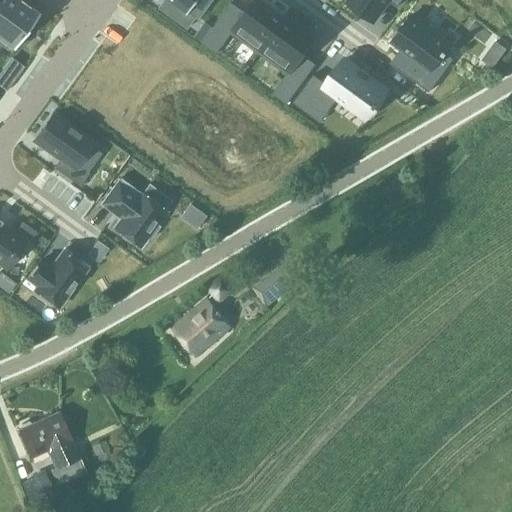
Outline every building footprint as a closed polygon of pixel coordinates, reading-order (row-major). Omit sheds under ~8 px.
[(19,0),(0,26),(0,44),(10,53),(39,14),(38,13),(29,7),(29,6),(20,0),(19,0)] [(0,0),(0,26),(19,0),(0,0)] [(169,0),(175,4),(168,14),(188,29),(196,17),(190,12),(198,0),(169,0)] [(254,0),(245,13),(233,29),(262,50),(285,18),(261,0),(254,0)] [(349,0),(348,3),(374,22),(389,1),(397,8),(403,0),(349,0)] [(226,11),(213,29),(222,36),(236,18),(226,11)] [(412,16),(392,42),(407,52),(396,68),(429,93),(442,75),(432,68),(443,54),(445,55),(447,52),(445,51),(450,44),(412,16)] [(285,18),(262,50),(291,71),(303,55),(314,39),(285,18)] [(205,23),(195,38),(202,43),(213,29),(205,23)] [(495,43),(491,49),(501,56),(505,50),(495,43)] [(11,60),(0,75),(0,86),(6,91),(23,68),(11,60)] [(309,81),(293,103),(307,113),(317,99),(325,105),(333,94),(366,118),(375,107),(378,103),(386,91),(368,77),(360,72),(344,60),(326,84),(322,91),(309,81)] [(301,65),(287,84),(297,91),(310,72),(301,65)] [(52,115),(35,140),(61,158),(54,168),(80,187),(89,174),(76,165),(92,143),(52,115)] [(382,190),(392,203),(408,190),(398,178),(382,190)] [(121,179),(102,205),(115,214),(116,212),(123,217),(114,228),(140,247),(147,238),(150,240),(160,227),(156,225),(166,212),(164,211),(172,201),(149,185),(142,194),(121,179)] [(22,222),(15,231),(40,249),(46,240),(22,222)] [(0,263),(3,266),(10,255),(12,256),(15,252),(13,251),(21,240),(11,233),(11,232),(11,233),(0,225),(0,263)] [(40,261),(27,279),(37,286),(34,290),(58,308),(87,269),(62,251),(50,269),(40,261)] [(303,274),(293,261),(254,291),(267,307),(289,290),(287,287),(303,274)] [(0,272),(0,288),(8,295),(16,284),(0,272)] [(236,294),(224,280),(210,292),(222,306),(236,294)] [(230,328),(207,300),(172,330),(195,358),(230,328)] [(86,473),(59,413),(32,425),(29,423),(21,426),(21,430),(18,431),(31,459),(52,450),(54,454),(49,457),(55,470),(51,472),(58,486),(86,473)] [(31,506),(54,495),(45,474),(44,474),(49,484),(38,489),(34,479),(22,485),(31,506)]
